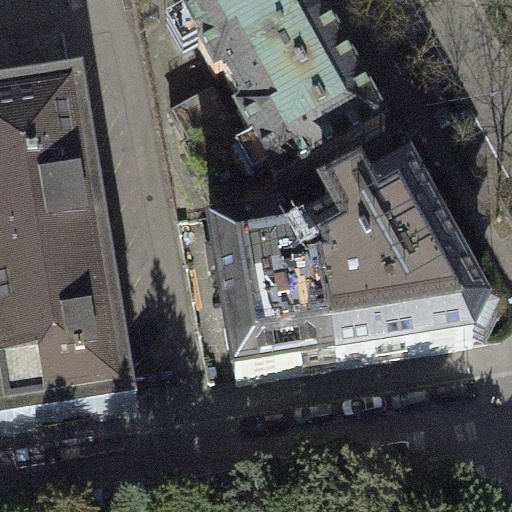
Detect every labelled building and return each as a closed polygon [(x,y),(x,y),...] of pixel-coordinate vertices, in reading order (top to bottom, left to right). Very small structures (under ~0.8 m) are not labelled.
[(386,130),(312,0),(196,0),(175,12),(214,82),(222,78),(236,102),(221,110),(212,93),(171,116),(187,144),(180,148),(213,207),(269,182),(275,192),(386,130)] [(64,37),(0,46),(0,108),(73,97),(64,37)] [(0,108),(0,412),(1,421),(121,403),(73,97),(0,108)] [(359,187),(325,207),(335,223),(306,240),(326,276),(320,279),(333,370),(474,346),(488,316),(409,176),(367,201),(359,187)] [(333,370),(320,279),(310,282),(278,229),(211,240),(234,385),(333,370)]
